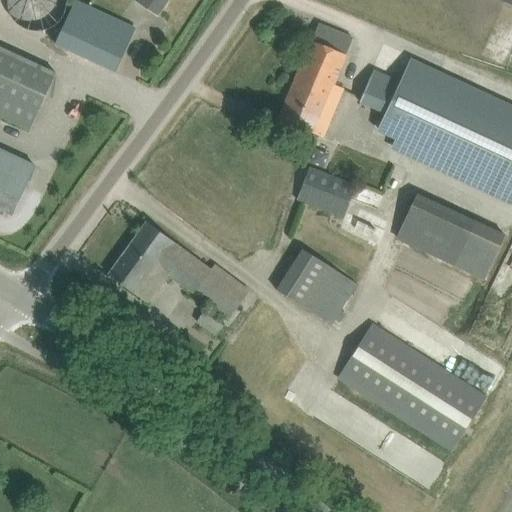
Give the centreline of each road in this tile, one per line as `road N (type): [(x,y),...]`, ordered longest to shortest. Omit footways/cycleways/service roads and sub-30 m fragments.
road 1 (unclassified): [(22,297),(240,0)]
road 2 (tertiary): [(313,511),(22,297)]
